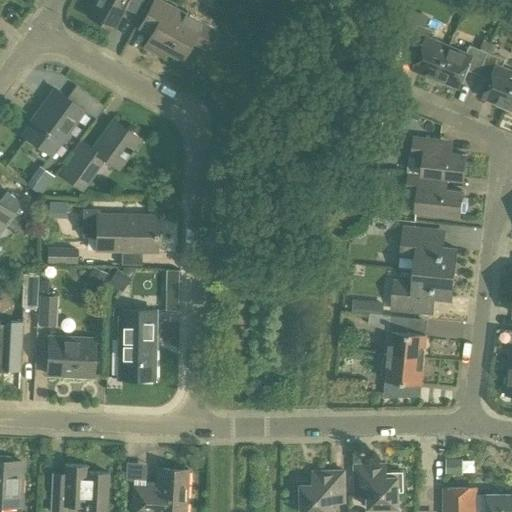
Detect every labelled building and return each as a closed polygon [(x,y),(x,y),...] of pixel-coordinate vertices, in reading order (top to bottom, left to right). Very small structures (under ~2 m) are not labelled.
[(141,0),(95,0),(87,16),(112,29),(124,6),(135,12),(141,0)] [(195,31),(182,23),(186,16),(156,0),(153,0),(140,26),(152,33),(144,47),(156,53),(159,48),(181,60),(191,42),(205,49),(214,31),(203,25),(197,27),(195,31)] [(435,31),(401,18),(399,43),(419,51),(412,70),(432,78),(431,80),(435,81),(449,46),(432,39),(435,31)] [(478,75),(487,52),(469,45),(466,53),(449,46),(435,81),(439,83),(440,81),(460,89),(467,70),(478,75)] [(505,110),(511,92),(511,71),(502,68),(505,60),(487,52),(478,75),(489,80),(482,98),(502,106),(501,108),(505,110)] [(50,155),(83,110),(54,88),(31,119),(33,121),(23,135),(50,155)] [(117,167),(138,137),(113,119),(85,158),(75,151),(59,173),(81,189),(103,157),(117,167)] [(466,155),(439,152),(441,140),(415,137),(413,155),(408,154),(406,173),(409,173),(422,175),(433,176),(464,179),(466,155)] [(53,177),(38,166),(29,178),(25,184),(40,195),(53,177)] [(387,185),(388,174),(376,172),(374,183),(387,185)] [(409,173),(405,209),(460,215),(462,191),(432,188),(433,176),(422,175),(409,173)] [(0,198),(0,231),(5,224),(14,231),(30,209),(5,191),(0,198)] [(49,200),(49,215),(66,216),(66,201),(49,200)] [(156,251),(156,246),(156,216),(98,214),(98,209),(82,208),(82,236),(91,236),(91,238),(96,238),(96,250),(156,251)] [(414,270),(454,274),(457,249),(432,247),(434,231),(404,228),(401,255),(419,257),(418,270),(414,270)] [(77,264),(77,248),(47,248),(47,263),(77,264)] [(107,274),(92,267),(88,278),(102,284),(107,274)] [(117,289),(126,275),(117,269),(107,283),(117,289)] [(454,275),(454,274),(414,270),(413,284),(394,281),(391,309),(421,312),(423,296),(448,299),(450,275),(454,275)] [(36,307),(37,273),(25,272),(25,274),(22,273),(21,308),(33,308),(33,306),(36,307)] [(38,295),(39,295),(50,295),(50,281),(38,281),(38,295)] [(178,290),(165,290),(165,310),(177,310),(178,290)] [(56,325),(57,296),(39,295),(37,324),(56,325)] [(382,315),(383,302),(370,301),(369,313),(382,315)] [(154,337),(154,322),(150,322),(150,310),(114,310),(114,313),(119,313),(118,378),(153,379),(154,346),(152,345),(152,337),(154,337)] [(388,353),(424,357),(427,335),(407,333),(408,318),(392,316),(390,335),(386,334),(384,350),(388,350),(388,353)] [(20,371),(22,322),(9,322),(5,325),(0,324),(0,367),(3,368),(2,370),(20,371)] [(91,376),(93,339),(48,337),(47,375),(91,376)] [(421,385),(424,357),(388,353),(388,359),(383,359),(382,375),(386,375),(384,394),(400,395),(404,383),(421,385)] [(0,511),(1,511),(1,509),(15,510),(15,506),(19,506),(21,462),(10,461),(10,457),(0,456),(0,511)] [(446,461),(446,477),(462,477),(462,461),(446,461)] [(129,477),(146,476),(146,463),(129,463),(129,477)] [(63,473),(51,472),(49,511),(59,511),(65,511),(66,506),(84,507),(83,511),(105,511),(108,472),(86,471),(86,465),(64,464),(63,473)] [(381,472),(381,465),(355,465),(355,496),(368,496),(368,508),(380,508),(380,511),(396,511),(397,508),(399,508),(399,492),(404,492),(404,471),(381,472)] [(184,511),(187,470),(157,468),(156,487),(133,486),(131,511),(184,511)] [(345,503),(344,471),(318,472),(318,479),(295,479),(296,500),(301,500),(301,511),(332,511),(332,503),(345,503)] [(511,511),(511,494),(488,494),(488,495),(476,495),(476,488),(444,488),(444,511),(511,511)]
